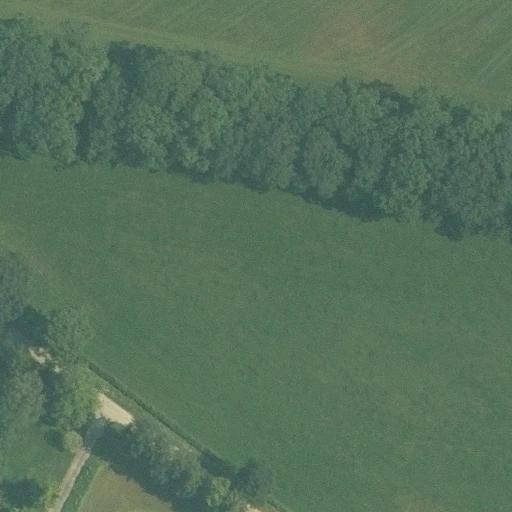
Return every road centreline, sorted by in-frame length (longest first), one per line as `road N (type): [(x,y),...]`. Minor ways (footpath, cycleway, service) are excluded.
road 1 (track): [(0,96),(511,191)]
road 2 (unclassified): [(49,511),(105,399),(0,325)]
road 3 (track): [(251,511),(105,399)]
